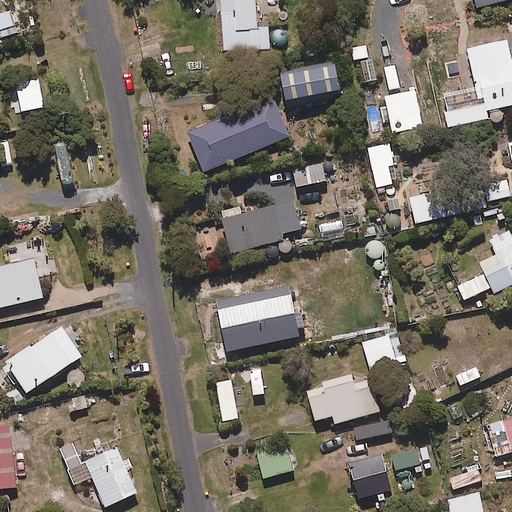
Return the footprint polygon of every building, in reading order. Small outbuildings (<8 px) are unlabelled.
[(0,0),(0,33),(17,29),(9,0),(0,0)] [(256,0),(222,0),(226,52),(271,49),(270,29),(258,30),(256,0)] [(511,0),(476,0),(479,9),(511,0)] [(491,120),(489,112),(511,107),(511,55),(509,42),(470,51),(479,89),(446,96),(453,128),(491,120)] [(342,100),(337,69),(282,78),(287,108),(342,100)] [(424,128),(417,92),(387,98),(394,134),(424,128)] [(290,138),(274,99),(190,134),(206,173),(290,138)] [(395,165),(391,145),(370,149),(378,188),(394,185),(390,166),(395,165)] [(511,193),(507,178),(484,185),(490,205),(511,198),(511,193)] [(487,209),(483,185),(448,192),(452,216),(487,209)] [(444,195),(413,202),(418,225),(449,217),(444,195)] [(234,254),(286,241),(285,235),(305,230),(298,202),(225,221),(234,254)] [(235,271),(223,227),(199,234),(210,278),(235,271)] [(511,232),(511,231),(490,241),(497,257),(482,264),(486,273),(450,290),(458,307),(494,290),(497,296),(511,289),(511,232)] [(55,272),(49,241),(10,250),(14,267),(0,269),(0,309),(44,299),(39,275),(55,272)] [(388,242),(368,243),(369,258),(389,257),(388,242)] [(365,245),(347,247),(349,266),(367,264),(365,245)] [(340,293),(323,270),(318,274),(314,268),(298,279),(318,308),(340,293)] [(320,317),(299,286),(260,314),(272,331),(290,319),(296,327),(309,317),(313,322),(320,317)] [(83,358),(63,329),(7,369),(27,397),(83,358)] [(418,408),(398,335),(365,343),(375,380),(380,379),(387,408),(404,404),(406,412),(418,408)] [(454,381),(450,364),(434,368),(439,386),(454,381)] [(87,372),(70,372),(70,390),(87,390),(87,372)] [(378,414),(368,376),(310,392),(318,422),(335,417),(337,425),(378,414)] [(239,418),(238,382),(220,382),(222,419),(239,418)] [(511,420),(489,427),(498,458),(511,453),(511,420)] [(11,425),(0,426),(0,490),(17,489),(11,425)] [(94,479),(87,462),(83,464),(74,441),(60,447),(77,486),(94,479)] [(87,462),(94,479),(107,508),(138,495),(119,449),(87,462)] [(290,451),(260,458),(265,479),(295,472),(290,451)] [(423,466),(420,451),(394,457),(397,472),(423,466)] [(394,491),(385,458),(353,466),(361,499),(394,491)] [(484,511),(481,495),(450,501),(452,511),(484,511)]
